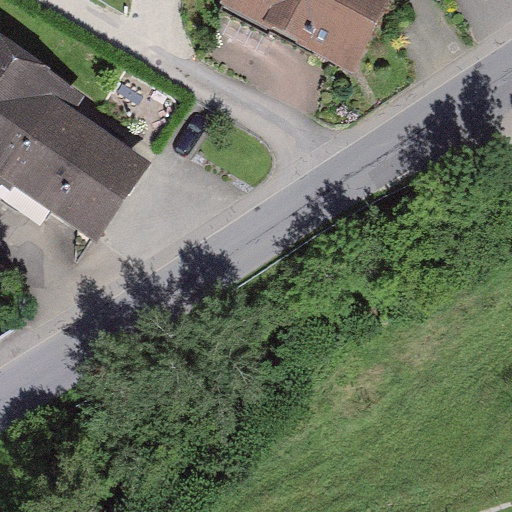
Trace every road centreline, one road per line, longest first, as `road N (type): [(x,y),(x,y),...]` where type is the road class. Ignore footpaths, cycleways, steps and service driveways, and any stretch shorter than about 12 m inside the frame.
road 1 (tertiary): [(0,404),(345,176)]
road 2 (residential): [(345,176),(320,151),(63,0)]
road 3 (tertiary): [(345,176),(511,67)]
